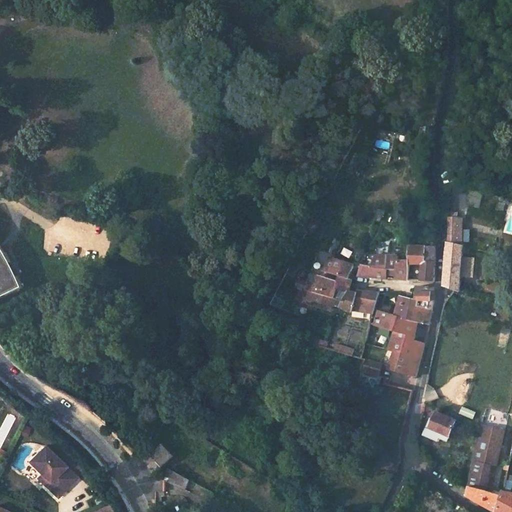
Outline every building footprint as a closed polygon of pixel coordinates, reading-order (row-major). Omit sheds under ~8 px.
[(424,130),(422,139),(433,141),(434,132),(431,131),(432,129),(427,128),(426,130),(424,130)] [(469,191),(467,197),(498,206),(500,200),(469,191)] [(454,291),(461,293),(464,248),(460,247),(461,220),(449,220),(450,244),(448,244),(445,287),(454,291)] [(0,299),(22,288),(14,271),(5,253),(3,254),(0,250),(0,247),(0,246),(0,299)] [(409,247),(409,249),(410,260),(422,260),(423,282),(435,283),(436,259),(436,247),(409,247)] [(410,261),(398,261),(398,256),(376,256),(372,268),(363,265),(362,269),(360,276),(374,277),(387,279),(387,275),(388,272),(397,272),(397,275),(397,280),(410,281),(410,261)] [(354,266),(331,259),(326,271),(350,279),(354,266)] [(319,276),(311,274),(306,289),(315,293),(319,276)] [(336,298),(340,288),(350,290),(353,281),(349,280),(341,278),(339,282),(319,276),(315,293),(336,298)] [(435,288),(417,286),(416,300),(422,301),(421,307),(433,309),(435,302),(435,288)] [(336,298),(315,293),(304,289),(302,301),(312,305),(332,311),(334,305),(341,307),(344,300),(336,298)] [(341,307),(354,312),(355,310),(374,315),(380,294),(358,291),(354,294),(350,290),(344,300),(341,307)] [(405,297),(400,313),(393,311),(392,315),(394,316),(394,317),(429,325),(433,309),(421,307),(422,301),(416,300),(405,297)] [(288,305),(275,300),(271,306),(286,311),(288,305)] [(315,345),(323,318),(310,313),(308,320),(315,322),(308,343),(315,345)] [(417,376),(425,344),(411,339),(416,322),(394,317),(394,316),(392,315),(390,315),(380,313),(376,325),(396,333),(390,351),(393,352),(392,355),(395,356),(391,369),(413,375),(413,378),(416,379),(416,376),(417,376)] [(382,366),(366,361),(361,372),(363,372),(378,377),(382,366)] [(378,377),(363,372),(361,379),(366,380),(365,385),(373,388),(375,383),(379,384),(381,378),(378,377)] [(430,421),(425,435),(439,441),(441,437),(448,440),(456,421),(436,412),(432,422),(430,421)] [(489,492),(503,439),(505,431),(483,426),(470,480),(471,480),(468,491),(467,497),(494,511),(497,511),(502,496),(489,492)] [(159,444),(149,457),(161,466),(171,454),(159,444)] [(42,480),(48,487),(44,491),(57,503),(75,483),(42,451),(28,467),(42,480)] [(185,490),(190,480),(167,469),(162,479),(185,490)] [(511,511),(511,476),(506,476),(502,496),(497,511),(511,511)] [(48,487),(42,480),(38,484),(44,491),(48,487)]
